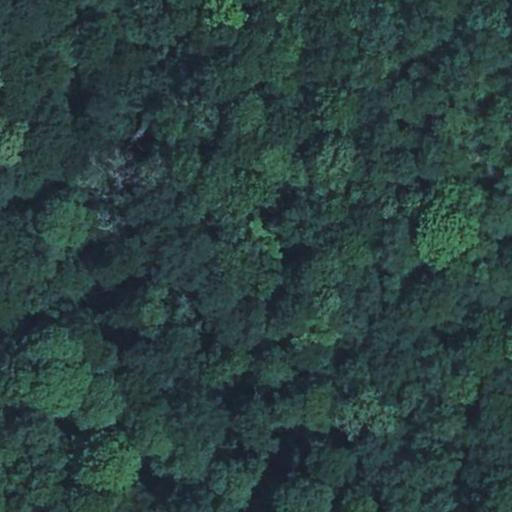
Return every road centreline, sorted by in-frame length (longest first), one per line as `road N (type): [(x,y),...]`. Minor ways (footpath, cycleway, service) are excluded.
road 1 (track): [(511,466),(472,458),(317,381),(248,324),(160,128),(137,0)]
road 2 (track): [(205,511),(143,487),(47,430),(0,415)]
